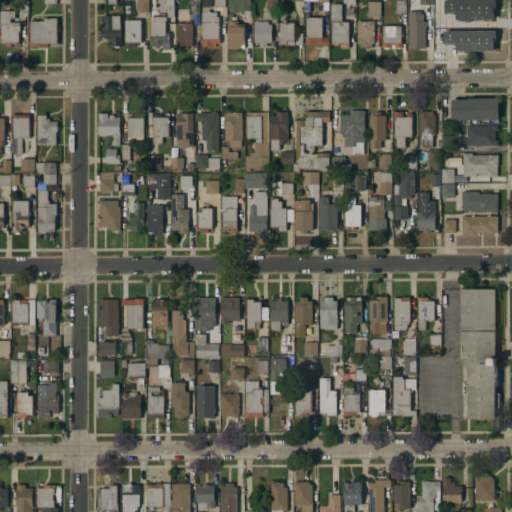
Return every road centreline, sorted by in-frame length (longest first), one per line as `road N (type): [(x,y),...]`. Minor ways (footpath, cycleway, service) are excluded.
road 1 (residential): [(511,78),(0,81)]
road 2 (residential): [(511,265),(0,267)]
road 3 (residential): [(511,450),(0,451)]
road 4 (residential): [(77,0),(78,511)]
